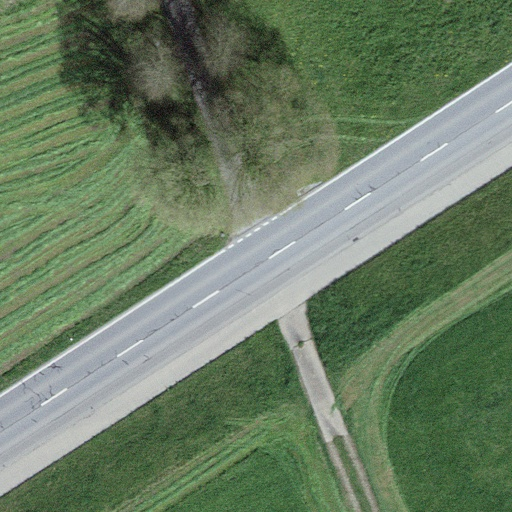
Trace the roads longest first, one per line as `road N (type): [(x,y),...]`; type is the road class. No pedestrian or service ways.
road 1 (secondary): [(0,434),(511,101)]
road 2 (track): [(363,511),(264,262)]
